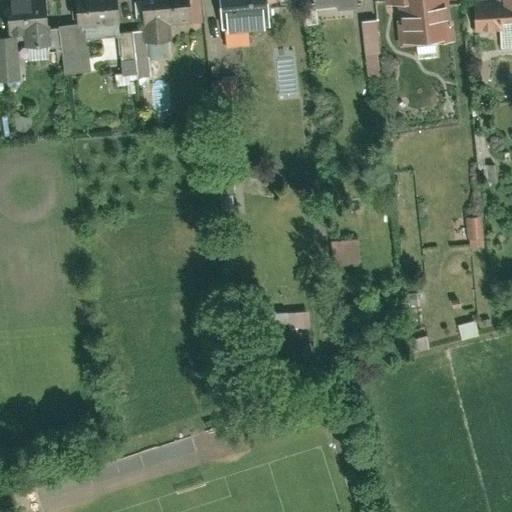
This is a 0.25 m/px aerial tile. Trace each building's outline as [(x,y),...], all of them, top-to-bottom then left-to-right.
[(52,49),(47,0),(22,0),(9,1),(13,42),(24,41),(25,52),(52,49)] [(123,39),(119,0),(75,0),(79,42),(123,39)] [(191,27),(188,0),(143,0),(148,52),(170,50),(169,29),(191,27)] [(270,32),(267,0),(220,0),(224,36),(270,32)] [(357,9),(356,0),(312,0),(313,13),(357,9)] [(446,0),(384,0),(386,11),(398,9),(401,49),(451,44),(446,0)] [(476,35),(511,32),(511,0),(498,0),(498,2),(473,4),(476,35)] [(367,19),(370,72),(384,72),(381,19),(367,19)] [(487,215),(471,215),(472,247),(488,247),(487,215)] [(335,239),(336,263),(363,262),(362,238),(335,239)]
